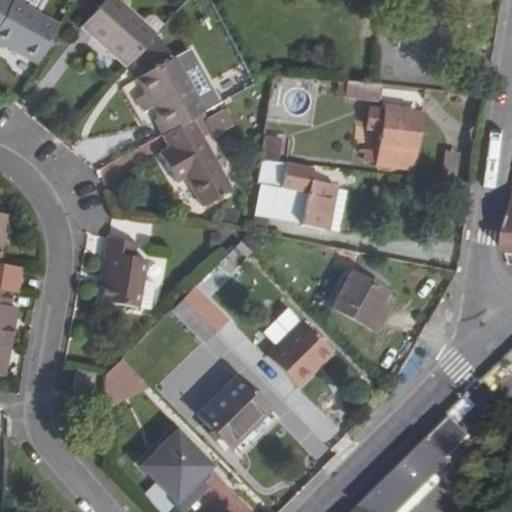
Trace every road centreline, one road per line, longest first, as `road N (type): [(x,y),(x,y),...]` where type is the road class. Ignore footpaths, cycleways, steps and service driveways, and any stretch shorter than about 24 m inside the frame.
road 1 (residential): [(0,160),(38,190),(59,241),(36,404),(39,434),(104,511)]
road 2 (tertiary): [(511,48),(480,263),(490,328)]
road 3 (tertiary): [(490,328),(314,511)]
